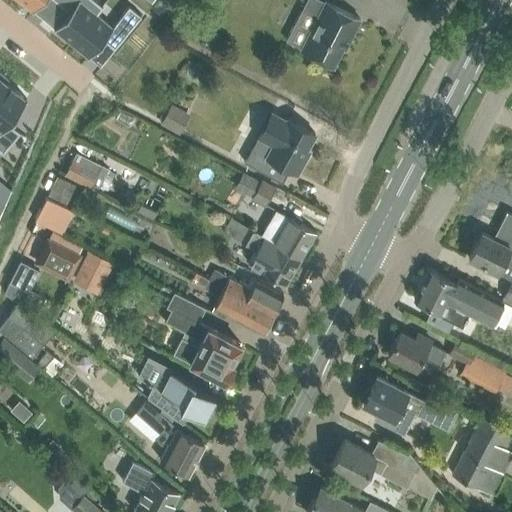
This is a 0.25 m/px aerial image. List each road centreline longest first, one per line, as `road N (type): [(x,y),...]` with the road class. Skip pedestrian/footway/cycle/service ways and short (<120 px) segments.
road 1 (residential): [(342,231),(193,511)]
road 2 (primary): [(370,246),(336,287),(219,511)]
road 3 (primary): [(245,511),(357,295),(370,246)]
road 4 (residential): [(270,511),(400,262)]
road 5 (primary): [(370,246),(498,0)]
road 6 (unclassified): [(400,262),(428,228),(511,70)]
road 7 (track): [(0,276),(82,84)]
road 8 (unclassified): [(418,56),(355,178),(342,231)]
